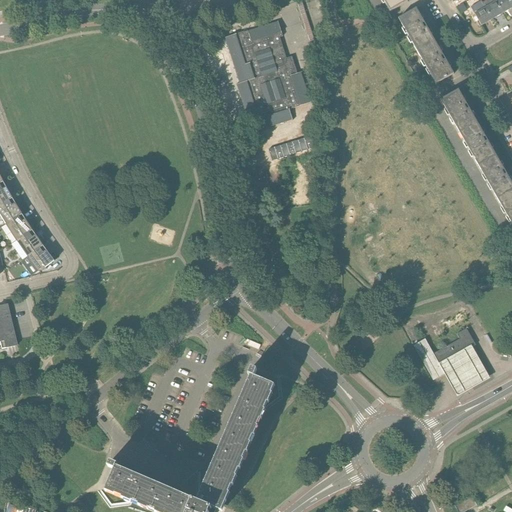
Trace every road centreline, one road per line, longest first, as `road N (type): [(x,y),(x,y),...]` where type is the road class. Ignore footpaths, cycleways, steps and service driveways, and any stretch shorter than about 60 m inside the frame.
road 1 (residential): [(90,402),(117,434),(199,464),(244,361),(198,321)]
road 2 (tertiary): [(143,20),(168,36),(189,74),(248,287)]
road 3 (residential): [(25,287),(67,280),(74,256),(0,125)]
road 4 (tertiary): [(374,425),(248,287)]
road 5 (tertiary): [(0,29),(93,11),(143,20)]
road 6 (residential): [(90,402),(198,321)]
